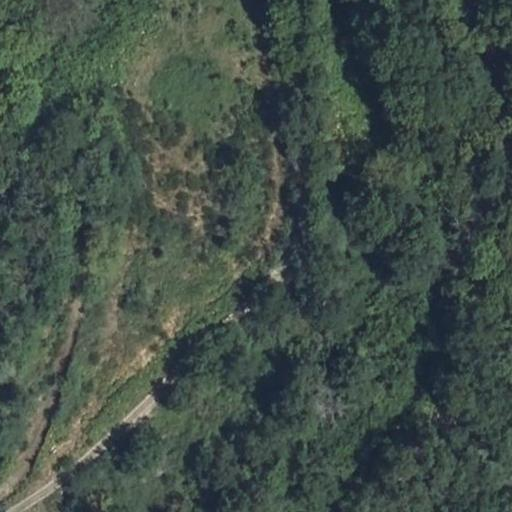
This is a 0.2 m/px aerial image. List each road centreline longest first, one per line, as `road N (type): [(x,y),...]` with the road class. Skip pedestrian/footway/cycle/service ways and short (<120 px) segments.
road 1 (track): [(353,511),(423,445),(458,361),(463,271),(350,0)]
road 2 (track): [(8,511),(100,439),(257,272),(276,186),(272,90)]
